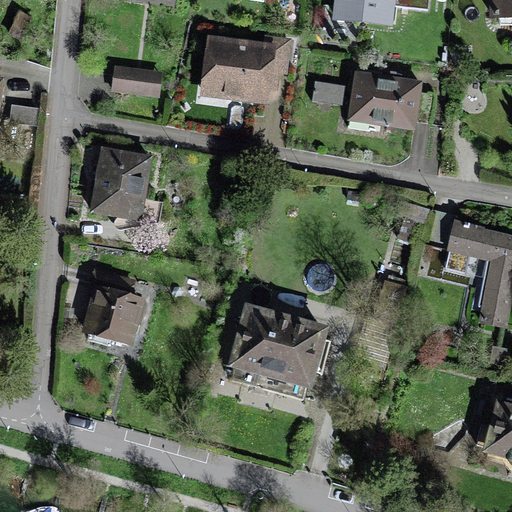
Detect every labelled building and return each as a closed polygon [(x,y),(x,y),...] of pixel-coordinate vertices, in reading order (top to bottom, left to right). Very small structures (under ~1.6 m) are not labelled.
[(432,0),(338,0),(336,27),(395,33),(397,13),(431,16),(432,0)] [(511,0),(494,0),(494,28),(511,28),(511,0)] [(270,49),(211,45),(206,104),(285,109),(286,87),(291,88),(294,44),(270,42),(270,49)] [(165,77),(117,72),(114,100),(162,105),(165,77)] [(354,94),(318,89),(315,108),(353,113),(351,129),(419,138),(426,88),(356,79),(354,94)] [(155,164),(104,155),(92,220),(143,229),(155,164)] [(511,313),(511,239),(458,227),(451,256),(495,266),(481,325),(508,332),(511,313)] [(148,306),(98,292),(85,338),(135,352),(148,306)] [(333,336),(250,314),(233,374),(316,397),(333,336)] [(511,411),(501,409),(488,459),(511,464),(511,411)]
